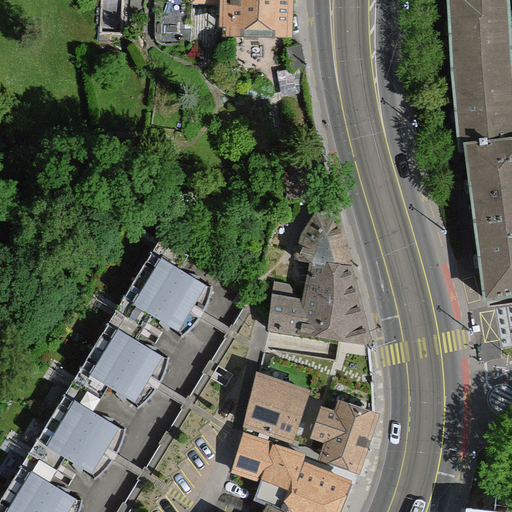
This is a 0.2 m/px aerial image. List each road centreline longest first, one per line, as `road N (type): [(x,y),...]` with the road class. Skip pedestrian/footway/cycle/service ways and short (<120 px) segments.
road 1 (secondary): [(320,0),(333,103),(398,374),(398,431),(376,511)]
road 2 (secondary): [(438,511),(453,438),(453,359),(395,136),(386,0)]
